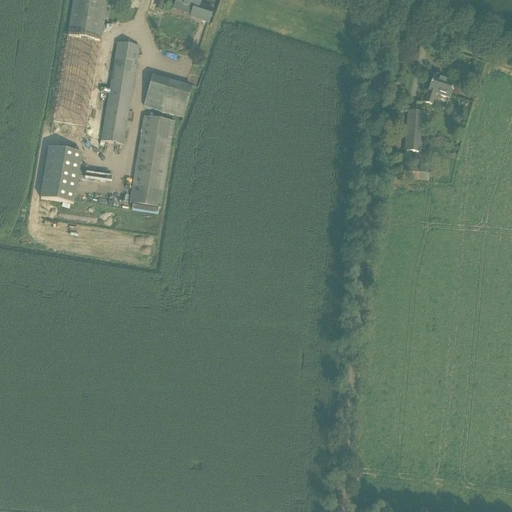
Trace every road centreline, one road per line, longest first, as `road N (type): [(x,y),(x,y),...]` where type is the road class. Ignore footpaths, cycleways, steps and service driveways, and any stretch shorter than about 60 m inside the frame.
road 1 (track): [(345,511),(393,8)]
road 2 (unclassified): [(511,49),(367,0)]
